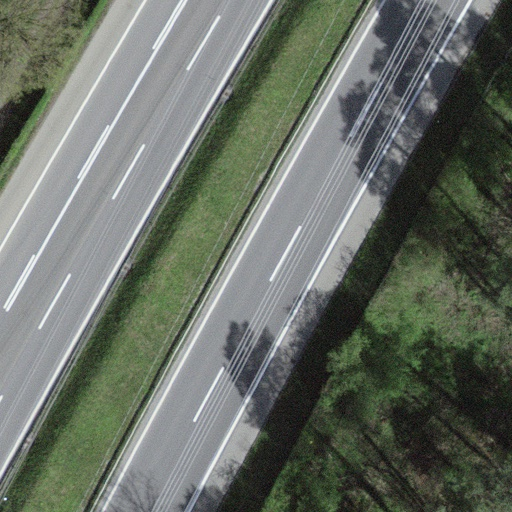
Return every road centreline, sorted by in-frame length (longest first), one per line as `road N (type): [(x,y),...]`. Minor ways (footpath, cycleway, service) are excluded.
road 1 (motorway): [(153,511),(250,319),(434,0)]
road 2 (motorway): [(233,0),(0,405)]
road 3 (track): [(0,122),(74,0)]
